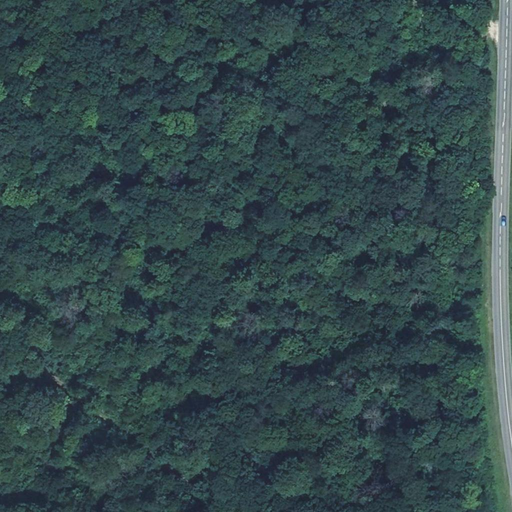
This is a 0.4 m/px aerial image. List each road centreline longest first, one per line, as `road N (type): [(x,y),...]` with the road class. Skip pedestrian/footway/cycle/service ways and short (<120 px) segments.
road 1 (track): [(390,0),(339,209),(321,252),(141,447)]
road 2 (tertiary): [(507,0),(500,325),(511,445)]
